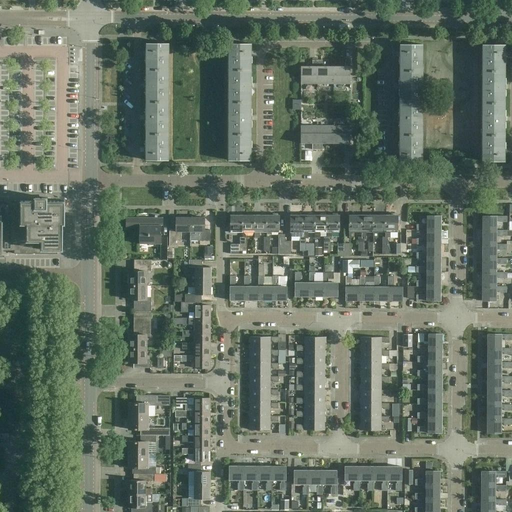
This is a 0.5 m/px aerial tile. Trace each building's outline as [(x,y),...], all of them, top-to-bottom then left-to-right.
[(146,44),(146,73),(169,73),(169,44),(146,44)] [(228,73),(251,73),(251,44),(229,44),(228,73)] [(399,74),(422,74),(422,50),(422,45),(399,45),(399,74)] [(482,74),(504,74),(504,45),(482,45),(482,49),(482,74)] [(344,150),(350,150),(350,126),(305,126),(305,84),(350,84),(350,60),(345,60),(345,66),(322,66),(322,60),(312,60),(312,66),(301,66),(301,84),(301,100),(293,100),(293,110),(301,110),(301,126),(301,144),(312,144),(312,150),(322,150),(322,144),(344,144),(344,150)] [(169,102),(169,73),(146,73),(146,102),(169,102)] [(228,73),(228,102),(251,102),(251,73),(228,73)] [(422,103),(422,74),(399,74),(399,103),(422,103)] [(482,74),(482,103),(504,103),(504,74),(482,74)] [(169,131),(169,102),(146,102),(146,131),(169,131)] [(228,102),(228,131),(251,131),(251,102),(228,102)] [(422,132),(422,103),(399,103),(399,132),(422,132)] [(482,103),(482,132),(504,132),(504,103),(482,103)] [(169,131),(146,131),(146,161),(169,161),(169,131)] [(251,161),(251,131),(228,131),(228,161),(251,161)] [(422,132),(399,132),(399,161),(422,161),(422,132)] [(504,161),(504,132),(482,132),(482,161),(504,161)] [(0,253),(2,254),(2,251),(7,251),(14,251),(14,254),(57,254),(57,250),(62,250),(62,233),(64,233),(64,224),(65,201),(46,201),(46,198),(35,198),(35,201),(14,201),(14,203),(7,203),(2,203),(2,201),(0,201),(0,253)] [(243,232),(243,216),(242,216),(241,214),(237,214),(236,216),(231,216),(231,232),(243,232)] [(243,232),(254,232),(255,232),(255,215),(254,215),(253,214),(249,214),(248,216),(243,216),(243,232)] [(260,215),(255,215),(255,232),(254,232),(254,238),(259,238),(259,232),(267,232),(267,215),(266,215),(265,214),(261,214),(260,215)] [(267,215),(267,232),(279,232),(279,215),(278,215),(278,214),(273,214),(272,215),(267,215)] [(302,237),(302,215),(301,214),(296,214),(296,215),(290,215),(290,232),(291,232),(291,237),(300,237),(302,237)] [(314,232),(315,215),(314,215),(313,214),(309,214),(308,215),(302,215),(302,237),(300,237),(300,244),(306,244),(306,237),(308,232),(314,232)] [(326,232),(327,215),(326,215),(325,214),(321,214),(320,215),(315,215),(314,232),(315,232),(315,238),(320,238),(320,232),(326,232)] [(332,237),(332,232),(339,232),(339,215),(338,215),(337,214),(332,214),(332,215),(327,215),(326,232),(326,237),(324,237),(324,244),(329,244),(329,237),(332,237)] [(361,232),(361,215),(360,215),(360,214),(355,214),(355,215),(349,215),(349,237),(354,237),(354,232),(361,232)] [(366,237),(366,232),(373,232),(373,215),(372,214),(367,214),(367,215),(361,215),(361,232),(361,237),(358,237),(358,244),(364,244),(364,237),(366,237)] [(378,238),(378,232),(385,232),(385,215),(384,215),(384,214),(379,214),(378,215),(373,215),(373,232),(373,238),(378,238)] [(390,237),(390,232),(397,232),(397,215),(396,215),(396,214),(391,214),(391,215),(385,215),(385,232),(385,237),(382,237),(382,244),(388,244),(388,243),(388,237),(390,237)] [(427,231),(441,231),(441,216),(427,216),(427,226),(424,226),(424,225),(417,225),(417,231),(427,231)] [(483,216),(483,231),(496,231),(496,221),(500,221),(500,222),(507,222),(507,217),(496,217),(496,216),(483,216)] [(163,225),(163,218),(126,217),(125,228),(139,228),(139,252),(143,252),(143,250),(140,250),(140,244),(160,244),(160,260),(167,260),(168,237),(161,237),(161,225),(163,225)] [(190,232),(190,217),(176,217),(176,229),(169,229),(169,246),(176,246),(176,241),(181,241),(181,232),(190,232)] [(190,241),(199,241),(210,241),(210,230),(204,230),(204,218),(190,217),(190,232),(190,241)] [(427,245),(441,245),(441,231),(427,231),(427,241),(424,241),(424,239),(417,239),(417,245),(427,245)] [(507,231),(496,231),(483,231),(483,245),(496,245),(496,235),(500,235),(500,236),(507,237),(507,231)] [(388,243),(388,244),(388,251),(385,251),(385,254),(401,254),(400,243),(388,243)] [(230,254),(243,254),(243,251),(240,251),(240,244),(230,244),(230,254)] [(441,259),(441,245),(427,245),(427,255),(424,255),(424,253),(417,253),(417,259),(427,259),(441,259)] [(507,245),(496,245),(483,245),(482,259),(496,259),(496,249),(499,249),(499,250),(506,251),(507,245)] [(441,273),(441,259),(427,259),(427,269),(423,269),(423,267),(416,267),(416,273),(427,273),(441,273)] [(506,259),(496,259),(482,259),(482,273),(496,273),(496,263),(499,263),(499,265),(506,265),(506,259)] [(129,285),(147,285),(147,273),(151,273),(151,260),(134,260),(134,271),(129,271),(129,285)] [(189,274),(189,281),(211,281),(211,267),(202,267),(202,260),(189,260),(189,267),(195,267),(195,274),(189,274)] [(359,268),(359,261),(343,261),(343,274),(353,274),(353,268),(359,268)] [(294,297),(309,297),(309,283),(299,283),(299,280),(301,280),(301,273),(295,273),(294,297)] [(309,283),(309,297),(323,297),(323,283),(313,283),(313,280),(315,280),(315,273),(309,273),(309,283)] [(323,273),(323,283),(323,297),(337,297),(337,283),(329,283),(329,279),(333,279),(333,273),(323,273)] [(427,287),(440,287),(441,273),(427,273),(427,283),(423,283),(423,281),(416,281),(416,287),(427,287)] [(506,273),(496,273),(482,273),(482,287),(496,287),(496,277),(499,277),(499,279),(506,279),(506,273)] [(230,300),(244,300),(244,287),(234,287),(234,284),(236,284),(236,277),(230,277),(230,300)] [(244,277),(244,287),(244,300),(258,300),(258,287),(248,287),(248,284),(250,284),(250,277),(244,277)] [(258,300),(272,300),(272,287),(262,287),(262,284),(264,284),(264,277),(258,277),(258,287),(258,300)] [(272,277),(272,287),(272,300),(287,301),(287,287),(276,287),(276,284),(278,284),(278,277),(272,277)] [(345,301),(360,301),(360,287),(350,287),(350,284),(352,284),(352,277),(346,277),(345,301)] [(360,277),(360,287),(360,301),(374,301),(374,287),(364,287),(364,284),(365,284),(366,277),(360,277)] [(374,301),(388,301),(388,287),(378,287),(378,284),(380,284),(380,277),(374,277),(374,287),(374,301)] [(388,277),(388,287),(388,301),(402,301),(403,288),(392,288),(392,284),(393,284),(394,277),(388,277)] [(210,295),(211,281),(189,281),(189,286),(195,286),(195,294),(183,294),(183,301),(189,301),(189,302),(201,302),(202,295),(210,295)] [(147,298),(147,285),(129,285),(129,300),(134,300),(134,311),(151,311),(151,298),(147,298)] [(423,297),(423,295),(416,295),(416,301),(427,301),(440,301),(440,287),(427,287),(427,297),(423,297)] [(506,293),(506,287),(496,287),(482,287),(482,301),(496,301),(496,291),(499,291),(499,293),(506,293)] [(183,306),(183,312),(189,312),(189,318),(211,318),(211,306),(194,306),(194,302),(183,302),(183,306)] [(129,334),(129,348),(146,348),(146,337),(151,337),(151,311),(134,311),(134,334),(129,334)] [(194,325),(194,331),(210,331),(211,318),(189,318),(183,318),(182,324),(194,325)] [(210,343),(210,331),(194,331),(194,343),(210,343)] [(428,348),(442,349),(442,334),(428,334),(428,343),(418,343),(418,348),(428,348)] [(488,334),(488,349),(501,349),(501,339),(505,339),(505,340),(511,340),(511,334),(501,335),(502,334),(488,334)] [(404,335),(404,347),(412,347),(412,335),(404,335)] [(274,343),(278,343),(278,337),(250,337),(250,351),(270,351),(270,341),(272,341),(274,343)] [(305,351),(325,351),(325,337),(305,337),(305,347),(303,347),(301,345),(297,345),(297,351),(305,351)] [(361,337),(361,351),(381,351),(381,341),(383,342),(385,343),(389,343),(389,337),(361,337)] [(210,355),(210,343),(194,343),(194,355),(210,355)] [(146,360),(146,348),(129,348),(129,363),(134,363),(134,368),(151,368),(151,360),(146,360)] [(428,363),(442,363),(442,349),(428,348),(428,358),(425,358),(425,357),(418,357),(418,362),(428,363)] [(511,348),(501,349),(488,349),(488,363),(501,363),(501,353),(505,353),(505,355),(511,354),(511,348)] [(278,356),(278,351),(270,351),(250,351),(250,364),(270,364),(270,363),(270,354),(272,354),(274,356),(278,356)] [(325,364),(325,351),(305,351),(305,360),(303,360),(301,359),(297,359),(297,364),(305,364),(325,364)] [(397,351),(381,351),(361,351),(361,364),(381,364),(381,355),(383,355),(385,356),(397,356),(397,351)] [(172,367),(172,354),(165,354),(164,366),(172,367)] [(210,368),(210,355),(194,355),(194,356),(182,356),(182,362),(194,362),(194,368),(210,368)] [(511,362),(501,363),(488,363),(488,377),(501,377),(502,367),(505,367),(505,369),(511,368),(511,362)] [(278,363),(270,363),(270,364),(250,364),(250,377),(270,377),(270,367),(272,367),(274,369),(278,369),(278,363)] [(428,377),(442,377),(442,363),(428,363),(428,372),(425,372),(425,371),(418,371),(418,377),(428,377)] [(305,377),(325,377),(325,364),(305,364),(305,373),(303,373),(301,372),(297,372),(296,377),(305,377)] [(381,364),(361,364),(361,377),(381,377),(381,368),(383,368),(385,370),(389,370),(389,364),(381,364)] [(511,376),(501,377),(488,377),(487,391),(501,391),(501,381),(505,381),(505,383),(511,382),(511,376)] [(278,377),(270,377),(250,377),(250,390),(270,390),(270,381),(272,381),(274,382),(278,382),(278,377)] [(325,390),(325,377),(305,377),(304,387),(303,387),(301,385),(296,385),(296,391),(304,391),(304,390),(325,390)] [(389,377),(381,377),(361,377),(361,391),(381,391),(381,390),(381,381),(383,381),(385,383),(389,383),(389,377)] [(428,391),(442,391),(442,377),(428,377),(428,387),(425,387),(425,385),(417,385),(417,391),(428,391)] [(278,390),(270,390),(250,390),(250,403),(270,403),(270,394),(272,394),(274,395),(278,395),(278,390)] [(324,404),(325,390),(304,390),(304,391),(304,400),(303,400),(301,398),(296,398),(296,404),(304,404),(324,404)] [(389,390),(381,390),(381,391),(361,391),(361,404),(381,404),(381,403),(381,394),(383,394),(384,396),(389,396),(389,390)] [(511,390),(501,391),(487,391),(487,405),(501,405),(501,395),(505,395),(505,397),(511,396),(511,390)] [(428,405),(442,405),(442,391),(428,391),(428,400),(425,400),(425,399),(417,399),(417,405),(428,405)] [(129,403),(129,416),(148,416),(148,405),(170,406),(171,406),(171,395),(141,395),(141,403),(129,403)] [(194,411),(210,411),(210,398),(176,398),(176,408),(176,411),(182,411),(182,408),(182,405),(194,405),(194,411)] [(278,403),(270,403),(250,403),(250,416),(270,417),(270,416),(270,407),(272,407),(274,409),(278,409),(278,403)] [(389,404),(381,403),(381,404),(361,404),(361,417),(381,417),(381,408),(383,408),(384,409),(389,409),(389,404)] [(324,417),(324,404),(304,404),(304,413),(303,413),(301,411),(296,411),(296,417),(304,417),(324,417)] [(428,419),(442,419),(442,405),(428,405),(428,415),(425,415),(425,413),(417,413),(417,419),(428,419)] [(511,405),(501,405),(487,405),(487,419),(501,419),(501,409),(505,409),(505,411),(511,410),(511,405)] [(194,411),(189,411),(182,411),(176,411),(176,418),(189,417),(194,417),(194,423),(210,423),(210,411),(194,411)] [(148,429),(148,416),(129,416),(129,429),(141,430),(141,436),(156,436),(156,429),(148,429)] [(278,416),(270,416),(270,417),(250,416),(250,430),(270,430),(270,420),(272,420),(274,422),(278,422),(278,416)] [(324,430),(324,417),(304,417),(304,426),(302,426),(301,425),(296,425),(296,430),(324,430)] [(389,417),(381,417),(361,417),(361,431),(381,431),(381,421),(383,421),(384,422),(389,422),(389,417)] [(403,418),(403,430),(412,430),(412,424),(417,424),(417,418),(403,418)] [(425,429),(425,427),(417,427),(417,433),(441,433),(442,419),(428,419),(428,429),(425,429)] [(511,419),(501,419),(487,419),(487,433),(501,433),(501,423),(504,423),(504,425),(511,425),(511,419)] [(194,423),(189,423),(182,423),(182,430),(194,430),(194,436),(210,436),(210,423),(194,423)] [(156,442),(156,436),(141,436),(141,442),(129,442),(129,455),(148,455),(148,442),(156,442)] [(210,436),(194,436),(182,436),(182,442),(194,442),(194,448),(210,448),(210,436)] [(194,448),(189,448),(182,448),(182,455),(189,455),(194,455),(194,461),(210,461),(210,448),(194,448)] [(148,467),(148,455),(129,455),(129,468),(141,468),(141,474),(160,474),(160,467),(148,467)] [(195,485),(210,485),(210,471),(201,471),(201,464),(188,464),(188,472),(195,472),(195,485)] [(244,480),(244,466),(229,466),(229,480),(239,480),(239,483),(238,483),(238,490),(244,491),(244,485),(244,480)] [(258,466),(244,466),(244,480),(253,480),(253,484),(252,484),(252,491),(257,491),(257,480),(258,480),(258,466)] [(272,467),(258,466),(258,480),(267,480),(267,484),(266,484),(266,491),(272,491),(272,480),(272,467)] [(286,467),(272,467),(272,480),(281,480),(281,484),(280,484),(280,491),(286,491),(286,480),(286,467)] [(359,491),(359,480),(359,467),(345,467),(345,480),(355,480),(355,484),(353,484),(353,491),(359,491)] [(373,480),(373,467),(359,467),(359,480),(369,480),(369,484),(367,484),(367,491),(373,491),(373,480)] [(387,467),(373,467),(373,480),(383,480),(383,484),(381,484),(381,491),(387,491),(387,480),(387,467)] [(402,467),(387,467),(387,480),(397,481),(397,484),(395,484),(395,491),(401,491),(401,481),(402,481),(402,467)] [(308,495),(308,484),(308,471),(294,471),(294,484),(304,484),(304,488),(302,488),(302,495),(308,495)] [(322,471),(308,471),(308,484),(318,484),(318,488),(316,488),(316,495),(322,495),(322,484),(322,471)] [(337,471),(322,471),(322,484),(332,484),(332,488),(331,488),(331,495),(336,495),(336,484),(337,484),(337,471)] [(423,481),(423,480),(415,480),(415,486),(426,486),(440,486),(440,471),(426,471),(426,481),(423,481)] [(482,471),(482,486),(495,486),(496,476),(498,476),(498,478),(506,478),(506,472),(495,472),(495,471),(482,471)] [(129,480),(129,494),(146,494),(152,494),(152,488),(146,488),(146,481),(153,481),(153,474),(134,474),(134,480),(129,480)] [(210,499),(210,485),(195,485),(195,498),(182,498),(182,506),(201,506),(201,499),(210,499)] [(440,500),(440,486),(426,486),(426,496),(422,496),(422,494),(415,494),(415,500),(426,500),(440,500)] [(506,486),(495,486),(482,486),(481,500),(495,500),(495,490),(498,490),(498,492),(506,492),(506,486)] [(146,502),(146,494),(129,494),(128,508),(134,508),(133,511),(152,511),(152,502),(146,502)] [(439,511),(440,500),(426,500),(426,510),(422,510),(422,508),(415,508),(414,511),(439,511)] [(506,500),(495,500),(481,500),(481,511),(495,511),(495,504),(498,504),(498,506),(506,506),(506,500)]
